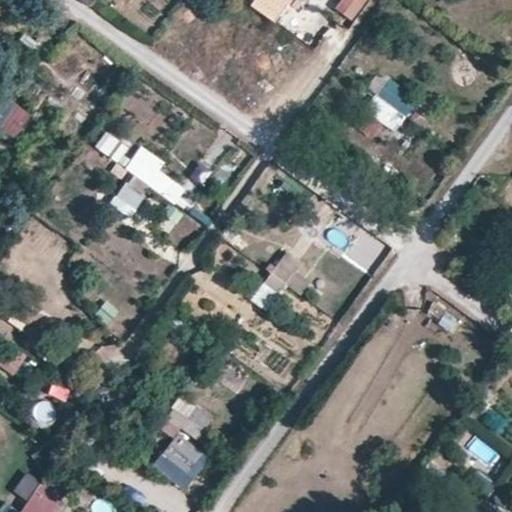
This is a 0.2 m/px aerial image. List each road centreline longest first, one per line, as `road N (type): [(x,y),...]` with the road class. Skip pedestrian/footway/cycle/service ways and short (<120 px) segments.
road 1 (track): [(62,0),(511,332)]
road 2 (track): [(511,115),(218,511)]
road 3 (track): [(121,352),(380,0)]
